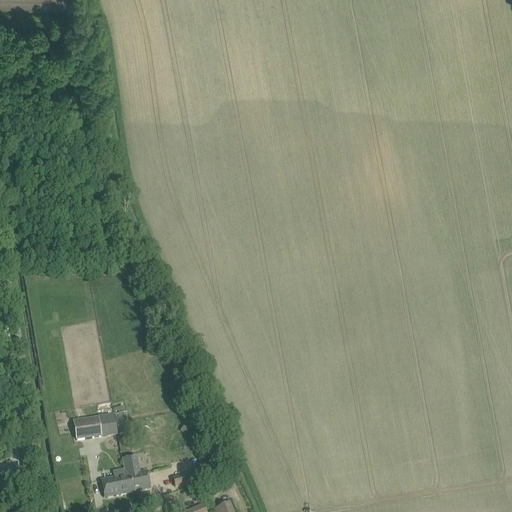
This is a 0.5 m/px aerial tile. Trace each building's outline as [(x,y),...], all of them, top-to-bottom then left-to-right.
[(112,435),(110,417),(114,416),(113,408),(97,411),(99,418),(84,421),(74,422),(77,441),(112,435)] [(131,434),(130,428),(127,413),(115,415),(119,436),(131,434)] [(186,436),(191,429),(185,425),(180,432),(186,436)] [(146,473),(141,474),(137,456),(122,459),(124,472),(125,477),(127,477),(128,480),(130,480),(133,493),(150,489),(146,473)] [(176,488),(198,483),(197,480),(211,476),(209,469),(195,473),(195,472),(173,479),(176,488)] [(127,477),(125,477),(124,472),(117,473),(118,475),(119,475),(120,478),(102,482),(103,488),(105,498),(133,493),(130,480),(128,480),(127,477)]
